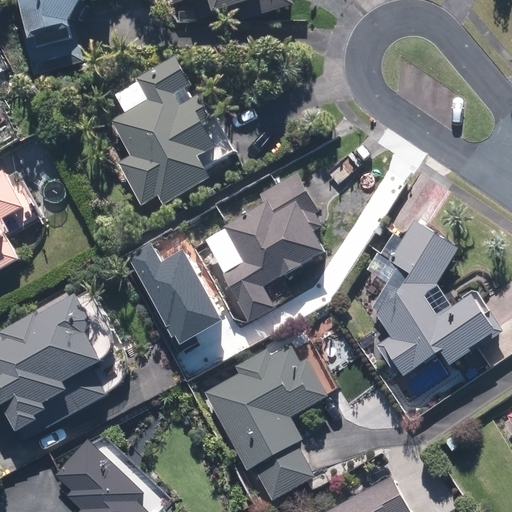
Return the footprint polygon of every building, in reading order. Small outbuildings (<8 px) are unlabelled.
[(79,21),(89,2),(100,0),(21,0),(34,76),(86,67),(79,21)] [(242,21),(296,5),(294,0),(165,0),(168,9),(198,0),(211,0),(215,14),(238,7),(242,21)] [(128,113),(115,121),(135,155),(120,164),(145,208),(162,198),(167,206),(217,178),(212,169),(239,154),(182,55),(139,80),(140,83),(118,95),(128,113)] [(0,273),(25,259),(14,240),(48,221),(13,160),(0,167),(0,273)] [(330,223),(301,171),(262,193),(269,205),(206,240),(252,322),(297,297),(287,279),(332,254),(318,230),(330,223)] [(462,249),(417,219),(395,266),(398,268),(375,309),(393,335),(381,343),(406,379),(445,353),(455,367),(477,352),(475,349),(503,330),(476,290),(440,314),(429,296),(441,288),(462,249)] [(0,400),(23,443),(43,432),(122,390),(72,297),(0,335),(0,400)] [(292,338),(237,368),(240,372),(207,390),(252,473),(257,471),(274,502),(323,475),(305,440),(307,439),(295,416),(334,395),(313,357),(305,361),(292,338)] [(170,511),(178,504),(103,430),(59,475),(75,491),(69,497),(84,511),(82,511),(170,511)] [(414,511),(397,477),(323,511),(414,511)]
